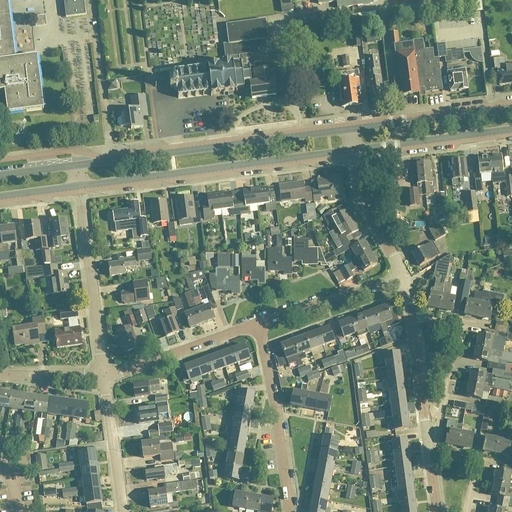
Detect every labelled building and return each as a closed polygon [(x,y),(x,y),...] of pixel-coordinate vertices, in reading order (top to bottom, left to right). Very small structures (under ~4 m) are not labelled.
[(16,0),(0,0),(0,92),(4,92),(7,114),(43,110),(37,57),(15,59),(8,1),(16,0)] [(82,0),(62,0),(65,20),(85,17),(82,0)] [(317,0),(318,6),(336,3),(337,10),(372,5),(371,0),(317,0)] [(230,46),(230,49),(231,59),(223,60),(223,64),(220,65),(220,63),(219,64),(219,65),(207,67),(206,66),(207,67),(207,69),(200,70),(199,68),(198,68),(199,70),(192,71),(191,69),(191,71),(184,72),(183,70),(183,72),(175,73),(174,72),(173,73),(174,73),(175,80),(174,82),(169,83),(170,91),(174,90),(174,92),(175,93),(177,93),(178,98),(177,99),(178,100),(179,98),(186,97),(187,99),(187,97),(194,96),(195,98),(195,96),(202,95),(202,97),(203,97),(203,95),(211,94),(211,96),(210,97),(211,97),(212,96),(223,95),(223,96),(224,96),(224,95),(227,94),(227,97),(233,96),(232,94),(235,93),(236,94),(237,94),(236,93),(235,91),(243,90),(243,84),(249,84),(248,74),(261,72),(260,65),(271,63),(269,54),(266,55),(265,41),(268,41),(265,21),(225,26),(228,46),(230,46)] [(390,45),(398,45),(396,32),(389,33),(390,45)] [(360,47),(358,33),(351,34),(352,48),(360,47)] [(439,71),(438,63),(437,61),(433,61),(432,52),(423,53),(422,42),(412,44),(394,47),(395,57),(396,57),(399,81),(393,82),(395,95),(401,94),(401,97),(419,95),(418,90),(437,88),(434,71),(439,71)] [(462,51),(445,53),(444,46),(436,47),(438,59),(444,58),(445,64),(463,62),(462,51)] [(369,79),(365,80),(367,89),(369,89),(371,103),(383,101),(380,79),(377,79),(376,71),(379,70),(377,57),(366,59),(369,79)] [(511,66),(508,67),(505,68),(504,59),(492,61),(494,70),(496,70),(499,87),(511,85),(511,66)] [(463,67),(446,69),(449,94),(457,92),(458,93),(467,92),(463,67)] [(248,74),(249,84),(251,100),(275,97),(273,83),(272,71),(261,72),(248,74)] [(361,106),(359,90),(357,73),(336,76),(337,83),(338,83),(341,109),(361,106)] [(120,112),(121,118),(119,118),(118,119),(117,121),(116,124),(117,125),(118,127),(122,129),(130,128),(131,131),(142,129),(140,111),(146,110),(144,97),(130,99),(132,111),(120,112)] [(500,157),(489,158),(492,185),(505,184),(507,198),(511,197),(511,188),(511,177),(505,178),(504,173),(502,173),(500,157)] [(493,191),(492,185),(489,158),(476,160),(478,177),(490,175),(491,189),(492,189),(492,191),(493,191)] [(462,180),(467,180),(464,160),(455,162),(454,160),(451,161),(450,162),(449,162),(451,182),(455,181),(456,186),(462,185),(462,180)] [(421,166),(425,197),(433,196),(432,192),(435,192),(435,183),(432,184),(430,173),(431,173),(432,172),(432,167),(431,166),(430,166),(429,165),(421,166)] [(425,197),(421,166),(413,167),(414,173),(410,173),(411,180),(415,180),(415,186),(416,186),(416,192),(407,193),(408,209),(419,208),(417,198),(425,197)] [(316,180),(317,181),(310,181),(311,188),(312,188),(313,201),(319,201),(319,197),(327,196),(327,200),(334,199),(333,195),(341,194),(339,177),(316,180)] [(281,203),(305,199),(305,202),(311,202),(309,188),(303,189),(302,182),(278,186),(281,203)] [(267,188),(254,190),(257,207),(265,206),(265,212),(276,210),(272,187),(267,188)] [(248,208),(257,207),(254,190),(242,191),(244,201),(237,202),(239,215),(249,214),(248,208)] [(230,193),(218,195),(221,212),(228,211),(229,217),(239,215),(237,202),(232,203),(230,193)] [(477,213),(474,193),(465,194),(467,214),(477,213)] [(221,212),(218,195),(206,196),(208,206),(201,207),(203,220),(213,219),(212,213),(221,212)] [(443,195),(436,196),(439,223),(446,222),(443,195)] [(193,208),(192,198),(175,200),(178,222),(192,220),(193,225),(200,224),(198,207),(193,208)] [(165,202),(150,204),(153,225),(168,223),(165,202)] [(115,234),(128,232),(138,231),(139,239),(148,238),(145,220),(139,220),(137,204),(128,205),(129,211),(112,214),(112,215),(111,217),(111,221),(113,223),(113,224),(114,224),(115,234)] [(337,230),(351,221),(346,211),(337,215),(335,210),(322,216),(327,226),(333,223),(337,230)] [(48,250),(56,249),(60,248),(59,239),(67,238),(65,220),(50,222),(52,238),(47,238),(47,239),(48,250)] [(351,221),(337,230),(340,237),(335,240),(339,249),(352,242),(349,237),(357,232),(351,221)] [(35,252),(40,251),(48,250),(47,239),(39,240),(37,224),(23,226),(25,242),(33,241),(35,252)] [(6,245),(15,244),(13,227),(12,227),(12,225),(5,226),(5,228),(0,228),(0,254),(7,253),(6,245)] [(167,226),(169,239),(175,239),(173,225),(167,226)] [(441,229),(428,231),(434,242),(445,236),(441,229)] [(307,241),(293,241),(293,263),(301,263),(300,259),(301,259),(301,255),(307,255),(307,250),(307,241)] [(263,246),(265,246),(264,242),(260,242),(260,243),(258,243),(258,244),(254,244),(255,251),(263,251),(263,246)] [(350,250),(353,256),(348,260),(350,264),(369,254),(362,243),(355,247),(352,242),(339,249),(331,254),(334,259),(350,250)] [(280,260),(281,260),(280,244),(275,244),(275,251),(267,251),(267,273),(274,273),(274,269),(275,269),(274,265),(281,265),(280,260)] [(429,261),(434,258),(439,255),(432,244),(422,249),(421,248),(411,254),(418,267),(429,261)] [(307,255),(301,255),(301,259),(300,259),(301,263),(301,267),(317,266),(317,265),(320,265),(320,267),(327,267),(325,265),(319,249),(318,250),(319,252),(316,252),(316,250),(307,250),(307,255)] [(150,250),(136,251),(137,262),(151,261),(150,250)] [(23,267),(21,251),(14,252),(16,268),(23,267)] [(42,265),(50,264),(49,253),(41,254),(42,265)] [(375,266),(369,254),(350,264),(340,270),(345,280),(346,281),(351,278),(349,273),(359,268),(362,273),(375,266)] [(444,285),(445,279),(447,272),(450,256),(438,262),(437,272),(440,272),(435,295),(428,294),(425,308),(438,311),(441,297),(444,285)] [(228,280),(228,279),(227,257),(216,257),(216,270),(214,270),(214,277),(208,277),(208,284),(211,291),(213,291),(215,293),(222,293),(222,289),(222,285),(228,285),(228,280)] [(122,269),(131,268),(135,268),(134,260),(117,262),(118,265),(107,266),(109,278),(123,276),(122,269)] [(254,270),(255,270),(254,260),(241,260),(241,279),(248,279),(248,275),(254,274),(254,270)] [(274,269),(274,273),(282,273),(282,276),(290,276),(290,260),(281,260),(280,260),(281,265),(274,265),(275,269),(274,269)] [(56,267),(42,269),(44,279),(50,278),(52,296),(68,294),(65,274),(57,275),(56,267)] [(26,269),(11,270),(12,280),(26,279),(26,269)] [(248,279),(248,283),(256,282),(256,286),(264,286),(264,269),(255,270),(254,270),(254,274),(248,275),(248,279)] [(338,284),(345,280),(340,270),(333,275),(338,284)] [(189,293),(193,292),(188,277),(184,278),(189,293)] [(222,289),(222,293),(230,293),(230,296),(238,295),(237,279),(228,279),(228,280),(228,285),(222,285),(222,289)] [(132,283),(133,290),(121,292),(122,295),(119,295),(120,303),(123,303),(123,305),(149,302),(146,281),(132,283)] [(458,308),(464,283),(459,282),(457,282),(455,293),(454,299),(452,306),(458,308)] [(467,295),(470,284),(464,283),(458,308),(464,309),(466,301),(467,295)] [(451,313),(452,306),(454,299),(448,298),(450,286),(444,285),(441,297),(438,311),(451,313)] [(201,290),(205,302),(211,299),(207,288),(201,290)] [(195,312),(201,326),(213,321),(207,307),(201,309),(195,292),(193,292),(189,293),(189,294),(192,301),(195,312)] [(213,295),(216,304),(222,302),(219,293),(213,295)] [(463,316),(476,318),(479,304),(482,293),(481,293),(481,294),(474,293),(472,303),(466,301),(464,309),(463,316)] [(489,321),(492,307),(494,295),(482,293),(479,304),(476,318),(489,321)] [(192,301),(189,294),(183,296),(190,314),(183,316),(189,330),(201,326),(195,312),(192,301)] [(176,312),(181,310),(177,299),(171,301),(176,312)] [(385,308),(373,312),(378,326),(381,334),(387,332),(386,329),(398,325),(394,313),(388,316),(385,308)] [(153,309),(147,311),(150,319),(155,317),(153,309)] [(177,318),(175,312),(174,309),(164,313),(167,321),(159,324),(165,339),(177,334),(172,320),(177,318)] [(76,310),(58,312),(60,321),(77,319),(76,310)] [(145,323),(142,314),(141,312),(134,315),(138,326),(145,323)] [(378,326),(373,312),(361,317),(366,331),(378,326)] [(131,317),(124,319),(127,328),(116,332),(120,344),(118,344),(121,355),(137,349),(130,329),(135,327),(131,317)] [(367,334),(366,331),(361,317),(349,321),(354,335),(355,338),(367,334)] [(44,335),(41,318),(31,320),(32,327),(11,330),(14,348),(29,345),(29,347),(38,346),(36,336),(44,335)] [(354,335),(349,321),(337,326),(342,339),(354,335)] [(494,332),(496,332),(506,334),(507,328),(495,326),(494,332)] [(79,328),(54,332),(56,350),(81,346),(79,328)] [(315,334),(320,348),(332,343),(327,329),(315,334)] [(303,338),(309,352),(320,348),(315,334),(303,338)] [(502,353),(503,347),(491,344),(492,338),(477,335),(475,348),(502,353)] [(390,337),(384,339),(386,346),(392,344),(390,337)] [(309,352),(303,338),(292,343),(299,363),(303,362),(304,359),(302,354),(309,352)] [(384,339),(378,341),(380,348),(386,346),(384,339)] [(299,363),(292,343),(280,347),(287,367),(294,365),(296,370),(301,368),(299,363)] [(366,345),(360,347),(363,355),(369,353),(366,345)] [(243,347),(231,351),(236,365),(248,361),(243,347)] [(363,355),(360,347),(354,350),(357,357),(363,355)] [(511,354),(502,353),(475,348),(474,353),(472,353),(470,359),(473,360),(473,361),(487,363),(488,357),(495,358),(494,361),(511,364),(511,354)] [(231,351),(219,356),(224,369),(236,365),(231,351)] [(385,369),(399,367),(397,354),(390,355),(383,356),(384,362),(385,368),(385,369)] [(219,356),(207,360),(212,374),(224,369),(219,356)] [(326,360),(329,368),(335,366),(332,358),(326,360)] [(207,360),(195,364),(200,378),(212,374),(207,360)] [(323,370),(329,368),(326,360),(320,362),(323,370)] [(184,371),(188,382),(200,378),(195,364),(183,369),(184,371)] [(488,370),(492,370),(511,374),(511,368),(505,367),(493,365),(493,364),(489,364),(488,370)] [(302,369),(305,377),(311,373),(308,367),(302,369)] [(332,378),(339,375),(336,367),(330,370),(332,378)] [(401,380),(399,367),(385,369),(387,381),(401,380)] [(305,377),(302,369),(296,371),(299,379),(305,377)] [(511,378),(511,374),(492,370),(491,376),(503,379),(503,380),(511,382),(511,381),(511,378)] [(240,374),(242,381),(249,379),(246,371),(240,374)] [(311,373),(314,381),(320,379),(317,371),(311,373)] [(307,383),(314,381),(311,373),(305,377),(307,383)] [(468,385),(482,388),(489,389),(491,377),(470,373),(468,385)] [(236,384),(242,381),(240,374),(233,376),(236,384)] [(216,382),(219,390),(225,388),(222,380),(216,382)] [(387,381),(388,389),(388,394),(403,392),(401,380),(387,381)] [(159,392),(158,386),(158,382),(132,386),(133,399),(148,397),(148,394),(159,392)] [(213,392),(219,390),(216,382),(210,384),(213,392)] [(482,388),(468,385),(465,398),(480,401),(481,393),(482,388)] [(203,387),(196,388),(197,393),(197,395),(204,394),(203,387)] [(8,410),(10,394),(0,392),(0,412),(1,409),(8,410)] [(404,405),(403,392),(388,394),(389,398),(390,407),(404,405)] [(236,406),(250,408),(252,396),(238,393),(236,406)] [(302,410),(305,395),(292,393),(289,408),(302,410)] [(8,410),(20,412),(23,396),(10,394),(8,410)] [(154,397),(155,405),(167,404),(166,395),(154,397)] [(314,412),(317,398),(305,395),(302,410),(314,412)] [(33,414),(35,398),(23,396),(20,412),(33,414)] [(41,415),(46,415),(48,400),(35,398),(33,414),(41,415)] [(317,398),(314,412),(327,414),(330,400),(317,398)] [(59,417),(61,402),(48,400),(46,415),(59,417)] [(199,410),(200,410),(206,409),(205,401),(198,402),(199,410)] [(486,401),(484,408),(496,410),(498,404),(486,401)] [(59,417),(71,419),(74,404),(61,402),(59,417)] [(464,411),(465,404),(453,402),(452,408),(464,411)] [(84,421),(85,419),(87,406),(74,404),(71,419),(84,421)] [(156,415),(167,414),(165,404),(154,405),(154,408),(135,411),(137,426),(157,423),(156,415)] [(386,420),(392,419),(406,417),(404,405),(390,407),(391,414),(385,415),(386,420)] [(234,418),(248,421),(250,408),(236,406),(234,418)] [(16,417),(15,425),(23,426),(25,418),(16,417)] [(408,430),(406,417),(392,419),(393,432),(408,430)] [(248,421),(234,418),(231,431),(246,433),(248,421)] [(482,419),(480,431),(486,432),(488,420),(482,419)] [(42,420),(41,428),(49,430),(50,421),(45,421),(42,420)] [(457,448),(461,427),(455,426),(456,424),(454,424),(453,422),(449,421),(448,422),(446,422),(444,431),(447,432),(444,445),(457,448)] [(67,424),(66,432),(74,433),(75,425),(67,424)] [(158,435),(172,433),(171,424),(157,426),(158,435)] [(14,433),(22,434),(23,426),(15,425),(14,433)] [(467,428),(461,427),(457,448),(470,451),(472,436),(466,435),(467,428)] [(49,430),(41,428),(40,436),(48,438),(49,430)] [(511,445),(510,444),(510,443),(504,442),(506,430),(499,428),(498,435),(499,435),(495,455),(508,458),(509,450),(511,450),(511,445)] [(229,443),(244,445),(246,433),(231,431),(226,430),(225,432),(227,435),(231,436),(229,443)] [(73,442),(74,433),(66,432),(65,440),(73,442)] [(213,433),(207,434),(208,443),(215,442),(213,433)] [(499,435),(498,435),(492,433),(491,439),(484,438),(482,453),(495,455),(499,435)] [(323,438),(320,451),(335,453),(337,441),(323,438)] [(393,457),(407,455),(405,441),(391,443),(393,457)] [(173,461),(172,456),(170,445),(158,447),(157,442),(140,445),(142,460),(161,457),(161,463),(173,461)] [(227,455),(242,458),(244,445),(229,443),(227,455)] [(320,451),(318,463),(333,466),(335,453),(320,451)] [(74,468),(79,467),(94,465),(93,452),(72,455),(74,463),(74,468)] [(175,462),(177,462),(183,461),(182,453),(174,454),(175,462)] [(225,467),(239,470),(242,458),(227,455),(225,467)] [(407,455),(393,457),(394,469),(409,467),(407,455)] [(66,465),(67,473),(75,471),(74,468),(74,463),(66,465)] [(318,463),(316,476),(330,478),(333,466),(318,463)] [(66,465),(57,466),(59,474),(67,473),(66,465)] [(94,465),(79,467),(81,480),(96,477),(94,465)] [(155,482),(163,481),(163,479),(170,478),(169,475),(176,475),(175,465),(153,469),(154,470),(143,472),(145,482),(155,480),(155,482)] [(494,479),(493,484),(511,487),(511,481),(509,481),(510,474),(511,474),(511,468),(510,468),(502,466),(501,472),(495,471),(495,472),(493,472),(492,478),(494,479)] [(239,470),(225,467),(223,480),(237,483),(239,470)] [(390,483),(411,480),(409,467),(394,469),(395,475),(389,476),(390,483)] [(358,477),(359,470),(351,469),(349,475),(358,477)] [(38,479),(58,476),(58,470),(37,473),(38,479)] [(216,472),(207,473),(208,480),(216,478),(216,472)] [(194,474),(181,476),(182,482),(195,480),(194,474)] [(316,476),(314,488),(328,491),(330,478),(316,476)] [(96,477),(81,480),(83,492),(98,490),(96,477)] [(398,494),(412,492),(411,480),(390,483),(391,489),(397,489),(398,494)] [(163,486),(164,491),(147,493),(149,510),(166,507),(165,496),(192,492),(190,482),(163,486)] [(511,493),(511,489),(511,487),(493,484),(492,489),(490,489),(489,495),(491,496),(491,497),(496,498),(495,504),(507,506),(511,506),(511,500),(506,499),(507,493),(511,493)] [(314,488),(311,501),(326,503),(328,491),(314,488)] [(56,496),(55,492),(55,489),(43,491),(43,497),(56,496)] [(69,490),(70,498),(78,497),(77,489),(69,490)] [(61,491),(61,492),(62,499),(70,498),(69,490),(61,491)] [(98,490),(83,492),(85,505),(100,503),(98,490)] [(400,507),(414,505),(412,492),(398,494),(400,507)] [(354,495),(346,493),(345,500),(353,501),(354,495)] [(234,495),(233,501),(231,509),(244,511),(247,497),(234,495)] [(256,511),(259,499),(247,497),(244,511),(248,511),(256,511)] [(259,499),(256,511),(269,511),(272,501),(259,499)] [(326,503),(311,501),(309,511),(329,511),(324,511),(326,503)]
